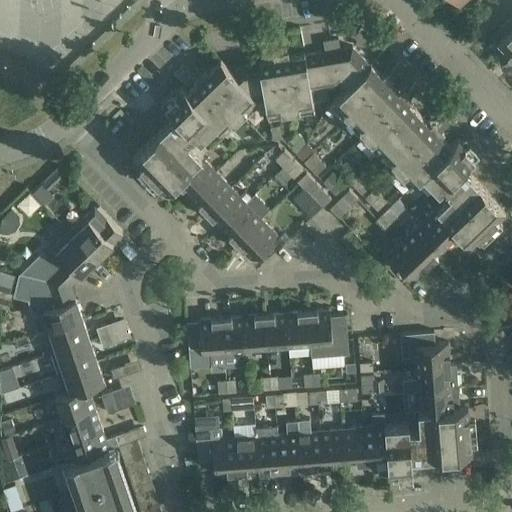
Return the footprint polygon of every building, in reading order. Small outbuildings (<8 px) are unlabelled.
[(500,40),(511,51),(511,16),(500,28),(506,34),(500,40)] [(176,115),(132,157),(133,158),(165,191),(175,181),(251,259),(276,234),(260,217),(269,209),(255,194),(246,203),(188,142),(195,135),(199,140),(216,124),(222,131),(260,97),(264,96),(267,113),(313,105),(310,89),(326,87),(334,79),(344,90),(333,100),(366,134),(380,149),(398,168),(413,183),(414,182),(423,191),(427,195),(435,188),(438,191),(443,187),(450,194),(389,253),(414,278),(461,233),(471,243),(505,211),(495,201),(463,167),(466,164),(474,156),(458,139),(450,146),(440,136),(429,124),(408,103),(397,92),(387,82),(381,76),(370,64),(369,65),(352,46),(340,48),(338,38),(322,41),(324,51),(304,55),(304,53),(288,56),(273,59),(258,61),(258,64),(239,67),(233,74),(220,61),(209,72),(198,83),(187,93),(182,87),(179,89),(164,104),(176,115)] [(272,140),(281,138),(278,125),(270,127),(272,140)] [(292,149),(303,161),(316,174),(325,165),(312,152),(314,151),(307,143),(310,136),(305,133),(303,139),(292,149)] [(280,181),(288,173),(293,178),(302,169),(284,150),(274,159),(282,167),(274,175),(280,181)] [(66,184),(72,178),(60,166),(43,183),(48,189),(60,177),(66,184)] [(330,198),(306,172),(296,181),(321,207),(330,198)] [(322,181),(335,194),(344,185),(332,172),(322,181)] [(358,172),(349,181),(361,194),(370,185),(358,172)] [(413,183),(408,188),(417,198),(423,191),(414,182),(413,183)] [(374,188),(364,197),(377,210),(386,201),(374,188)] [(329,208),(338,217),(357,199),(348,189),(329,208)] [(94,206),(69,231),(97,259),(122,235),(94,206)] [(397,216),(388,207),(376,219),(385,228),(397,216)] [(17,214),(12,208),(2,218),(0,224),(0,231),(6,233),(15,230),(19,223),(17,214)] [(71,285),(97,259),(69,231),(44,255),(55,266),(43,278),(71,285)] [(433,307),(456,295),(445,274),(422,286),(433,307)] [(33,299),(45,332),(82,319),(75,299),(78,287),(71,285),(43,278),(48,293),(33,299)] [(307,311),(310,346),(310,356),(348,353),(345,314),(329,315),(329,309),(307,311)] [(307,311),(285,312),(288,348),(310,346),(307,311)] [(285,312),(264,314),(267,349),(288,348),(285,312)] [(264,314),(242,316),(245,351),(267,349),(264,314)] [(242,316),(221,317),(224,353),(245,351),(242,316)] [(99,336),(108,333),(128,326),(125,317),(105,324),(96,327),(99,336)] [(210,354),(224,353),(221,317),(198,319),(199,332),(187,333),(190,366),(211,365),(210,354)] [(52,353),(89,340),(82,319),(45,332),(52,353)] [(108,333),(99,336),(102,346),(131,336),(128,326),(108,333)] [(413,355),(414,367),(449,364),(448,342),(434,343),(433,331),(399,333),(401,356),(413,355)] [(58,373),(96,360),(89,340),(52,353),(58,373)] [(139,359),(119,366),(119,365),(110,369),(113,378),(142,368),(139,359)] [(96,360),(58,373),(65,393),(66,394),(87,386),(88,386),(103,381),(96,360)] [(346,372),(355,372),(355,362),(346,363),(346,372)] [(372,362),(359,363),(360,371),(372,370),(372,362)] [(414,367),(416,389),(451,386),(449,364),(414,367)] [(0,369),(0,383),(1,393),(19,386),(13,366),(0,369)] [(312,373),(313,386),(321,385),(321,372),(312,373)] [(313,386),(312,373),(303,374),(304,386),(313,386)] [(360,375),(361,384),(373,383),(373,374),(360,375)] [(269,376),(270,389),(278,388),(278,375),(269,376)] [(270,389),(269,376),(260,377),(261,390),(270,389)] [(226,380),(227,392),(235,392),(235,379),(226,380)] [(227,392),(226,380),(217,380),(218,393),(227,392)] [(374,392),(373,383),(361,384),(361,393),(374,392)] [(104,403),(113,400),(133,393),(130,384),(110,391),(101,394),(104,403)] [(94,406),(88,386),(87,386),(66,394),(65,393),(54,397),(61,417),(94,406)] [(453,407),(451,386),(416,389),(417,410),(453,407)] [(356,387),(347,388),(348,401),(357,400),(356,387)] [(339,401),(348,401),(347,388),(338,389),(339,401)] [(318,403),(317,390),(308,391),(309,404),(318,403)] [(317,390),(318,403),(326,402),(325,390),(317,390)] [(113,400),(104,403),(107,413),(136,403),(133,393),(113,400)] [(274,394),(275,406),(283,406),(282,393),(274,394)] [(275,406),(274,394),(265,394),(266,407),(275,406)] [(231,397),(232,410),(240,409),(239,396),(231,397)] [(232,410),(231,397),(222,398),(223,410),(232,410)] [(101,427),(94,406),(61,417),(50,421),(57,442),(101,427)] [(468,406),(453,407),(417,410),(419,429),(409,429),(408,423),(385,425),(387,460),(388,475),(412,473),(411,457),(471,452),(468,406)] [(387,460),(385,425),(384,413),(372,413),(373,426),(363,427),(366,462),(387,460)] [(323,471),(323,465),(320,430),(311,431),(310,418),(297,419),(302,473),(323,471)] [(280,475),(302,473),(297,419),(286,420),(287,432),(277,433),(280,475)] [(259,476),(280,475),(277,433),(264,434),(263,425),(255,426),(255,435),(258,470),(259,476)] [(197,460),(213,459),(214,474),(237,472),(234,437),(222,437),(221,426),(195,428),(197,460)] [(108,447),(101,427),(57,442),(63,462),(75,458),(75,459),(108,447)] [(363,427),(341,428),(344,464),(366,462),(363,427)] [(341,428),(320,430),(323,465),(344,464),(341,428)] [(237,472),(258,470),(255,435),(234,437),(237,472)] [(130,511),(108,447),(75,459),(75,458),(63,462),(60,463),(77,511),(130,511)]
